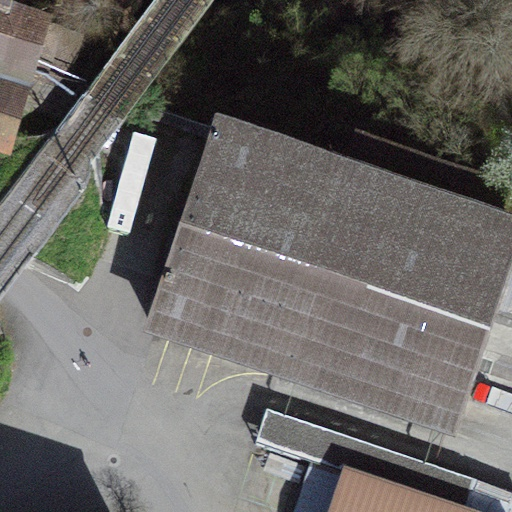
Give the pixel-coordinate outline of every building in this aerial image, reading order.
[(0,16),(0,66),(20,73),(33,27),(0,16)] [(0,132),(15,88),(0,85),(0,132)] [(155,333),(445,431),(511,233),(508,232),(511,221),(511,199),(358,148),(347,179),(221,137),(155,333)] [(259,439),(360,469),(369,438),(268,409),(259,439)] [(466,511),(344,471),(329,511),(466,511)]
